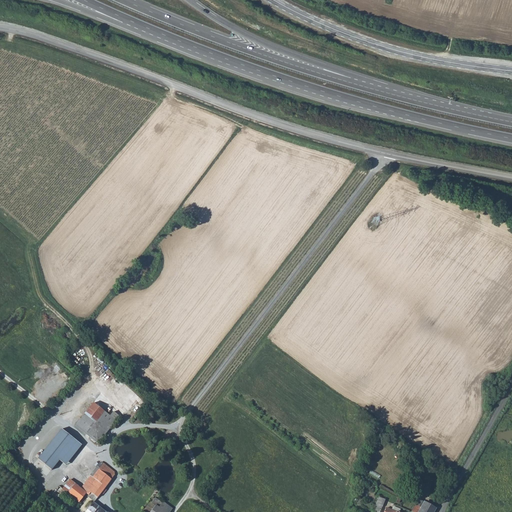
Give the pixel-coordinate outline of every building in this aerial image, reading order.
[(116,421),(110,416),(93,402),(75,425),(98,444),(116,421)] [(116,421),(120,416),(114,411),(110,416),(116,421)] [(82,446),(62,430),(37,459),(51,471),(59,461),(65,465),(82,446)] [(81,488),(70,479),(60,492),(63,494),(65,491),(79,502),(86,493),(89,495),(87,496),(94,501),(97,498),(101,493),(105,488),(112,479),(115,475),(114,472),(104,463),(100,462),(90,475),(91,476),(81,488)] [(412,511),(414,511),(418,511),(425,502),(420,499),(412,511)] [(91,511),(106,511),(98,506),(93,502),(87,509),(91,511)] [(434,511),(436,509),(425,502),(418,511),(434,511)] [(169,511),(172,509),(164,503),(160,509),(154,505),(149,511),(169,511)]
